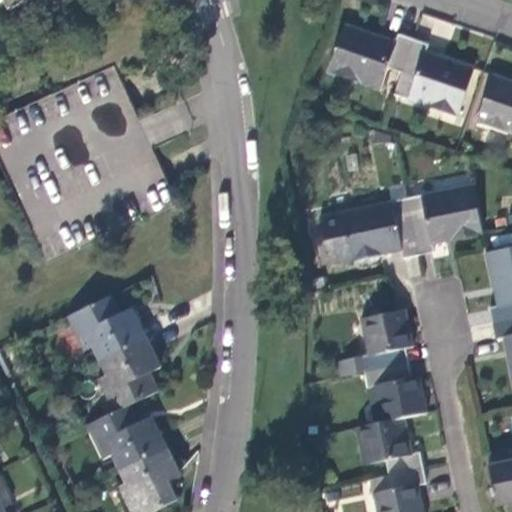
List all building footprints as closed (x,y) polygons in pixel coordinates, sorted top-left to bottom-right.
[(369,37),(344,29),(328,74),(379,93),(387,72),(399,77),(411,43),(397,38),(394,46),(369,37)] [(411,43),(399,77),(414,82),(407,102),(458,120),(475,74),(445,64),(422,56),(425,48),(411,43)] [(126,98),(112,66),(25,107),(35,130),(0,145),(0,168),(46,265),(176,205),(160,172),(126,98)] [(511,86),(493,80),(477,126),(511,138),(511,86)] [(0,145),(35,130),(25,107),(0,118),(0,145)] [(421,209),(407,211),(417,258),(432,255),(430,247),(452,242),(480,236),(471,185),(419,195),(421,209)] [(329,267),(389,256),(401,253),(403,261),(417,258),(407,211),(393,214),(391,203),(320,216),(329,267)] [(511,249),(484,255),(490,284),(496,309),(487,310),(490,326),(511,321),(511,249)] [(119,312),(111,295),(66,317),(80,348),(89,344),(96,359),(145,335),(130,306),(119,312)] [(329,364),(332,380),(361,374),(392,368),(389,354),(411,349),(403,314),(359,322),(366,357),(329,364)] [(511,321),(490,326),(493,340),(502,338),(506,361),(511,387),(511,321)] [(158,362),(145,335),(96,359),(103,372),(96,376),(111,409),(126,401),(155,387),(146,368),(158,362)] [(392,368),(361,374),(364,390),(372,388),(379,425),(401,421),(424,416),(418,392),(415,378),(395,382),(392,368)] [(126,401),(111,409),(83,423),(99,457),(109,453),(115,466),(162,444),(148,413),(135,419),(126,401)] [(379,425),(355,430),(362,467),(384,462),(387,477),(419,471),(416,456),(409,457),(405,438),(401,421),(379,425)] [(175,471),(162,444),(115,466),(121,480),(112,484),(125,511),(138,511),(173,496),(164,477),(175,471)] [(511,449),(483,456),(494,508),(511,504),(511,449)] [(387,477),(368,481),(374,511),(419,511),(417,502),(414,488),(422,486),(419,471),(387,477)]
